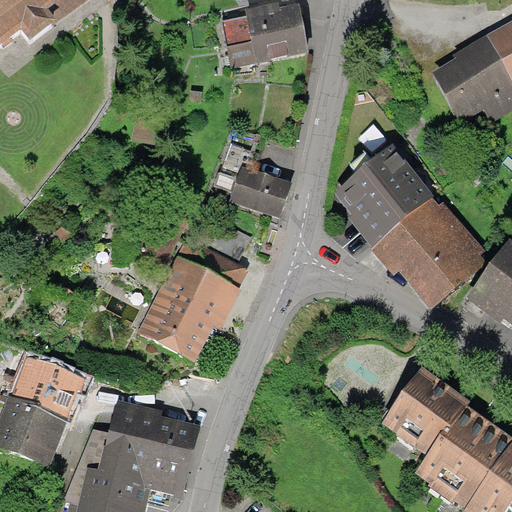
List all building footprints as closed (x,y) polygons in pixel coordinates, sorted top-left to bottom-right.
[(91,0),(0,0),(0,50),(21,34),(30,46),(91,0)] [(302,5),(252,12),(253,18),(225,22),(231,68),(258,64),(310,56),(302,5)] [(511,32),(488,46),(511,89),(511,32)] [(511,111),(511,89),(488,46),(432,77),(466,137),(511,111)] [(157,123),(136,118),(130,140),(151,146),(157,123)] [(288,186),(251,174),(257,157),(228,148),(213,194),(231,200),(228,208),(275,223),(288,186)] [(432,200),(391,151),(340,194),(359,217),(407,274),(428,299),(473,262),(426,205),(432,200)] [(186,214),(159,203),(136,256),(162,267),(186,214)] [(229,234),(223,253),(247,260),(253,241),(229,234)] [(511,246),(509,245),(473,293),(511,321),(511,246)] [(136,340),(187,366),(206,329),(216,335),(246,275),(208,256),(199,274),(175,262),(136,340)] [(0,450),(45,469),(62,427),(80,382),(32,363),(28,373),(16,403),(13,401),(0,432),(0,450)] [(381,429),(428,462),(465,410),(468,406),(421,373),(381,429)] [(511,442),(465,410),(428,462),(417,478),(462,510),(511,442)] [(149,422),(118,414),(102,475),(93,473),(82,511),(132,511),(139,487),(183,498),(199,435),(149,422)] [(511,440),(511,442),(462,510),(461,511),(508,511),(511,507),(511,440)]
